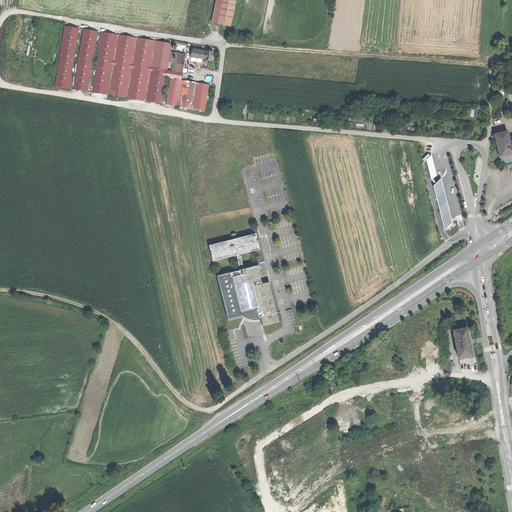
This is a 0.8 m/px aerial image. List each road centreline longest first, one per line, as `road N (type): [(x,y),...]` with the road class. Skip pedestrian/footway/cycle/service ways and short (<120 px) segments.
road 1 (track): [(222,46),(492,66),(490,118)]
road 2 (track): [(217,408),(186,403),(96,312),(0,290)]
road 3 (primary): [(286,378),(87,511)]
road 4 (primary): [(473,249),(286,378)]
road 5 (primary): [(286,378),(434,289)]
road 6 (track): [(277,511),(331,461),(339,396)]
